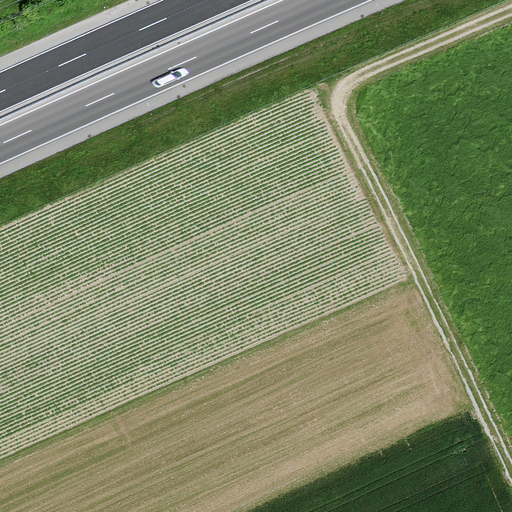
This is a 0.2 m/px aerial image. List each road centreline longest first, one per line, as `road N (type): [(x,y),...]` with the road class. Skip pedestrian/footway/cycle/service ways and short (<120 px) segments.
road 1 (track): [(511,9),(359,74),(346,82),(337,107),(511,472)]
road 2 (motorway): [(0,144),(325,0)]
road 3 (motorway): [(206,0),(0,92)]
